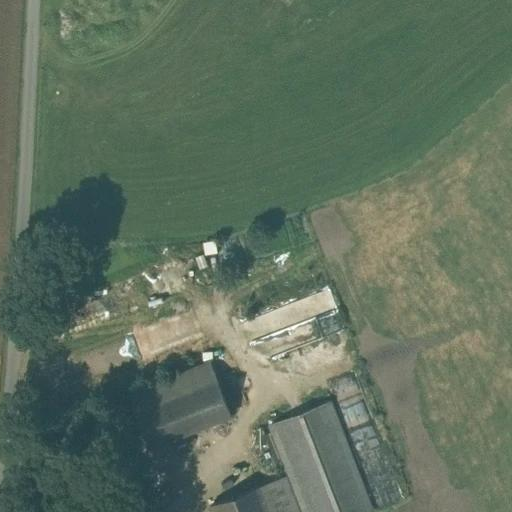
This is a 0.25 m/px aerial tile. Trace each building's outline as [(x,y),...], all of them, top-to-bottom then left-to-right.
[(210,362),(128,395),(148,447),(230,414),(210,362)] [(366,511),(371,510),(329,401),(269,424),(288,474),(302,511),(366,511)] [(145,494),(128,450),(104,458),(122,503),(145,494)] [(258,486),(267,511),(302,511),(288,474),(258,486)] [(267,511),(258,486),(209,504),(212,511),(267,511)]
